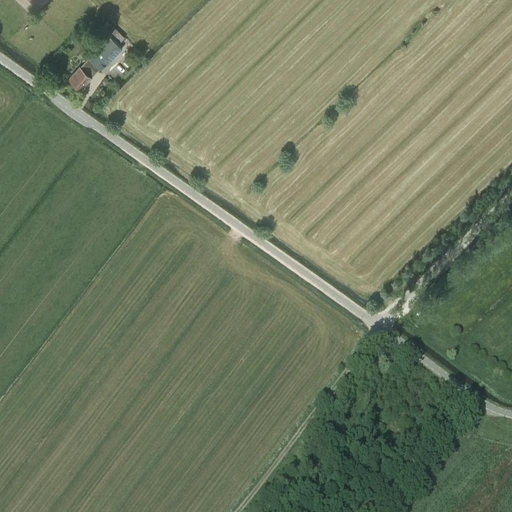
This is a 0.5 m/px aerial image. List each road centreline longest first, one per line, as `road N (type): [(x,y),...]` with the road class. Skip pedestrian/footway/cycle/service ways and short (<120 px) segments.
road 1 (unclassified): [(379,327),(0,57)]
road 2 (track): [(379,327),(237,511)]
road 3 (unclassified): [(379,327),(511,196)]
road 4 (unclassified): [(511,414),(475,398),(379,327)]
